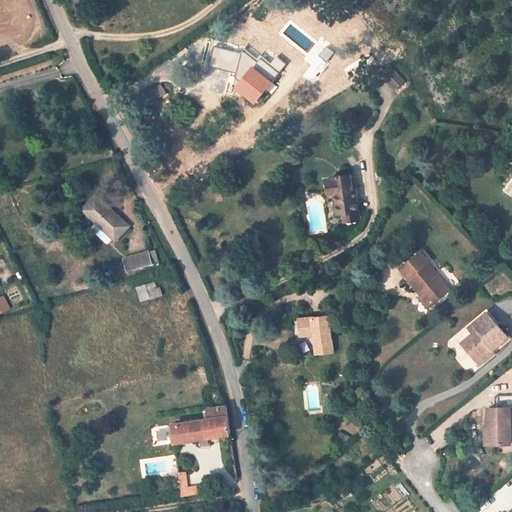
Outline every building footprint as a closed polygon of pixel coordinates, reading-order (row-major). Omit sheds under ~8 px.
[(237,87),(256,102),(272,82),(253,67),(257,62),(244,51),(242,53),(214,47),(209,66),(236,73),(236,75),(243,80),(237,87)] [(253,67),(272,82),(285,64),(276,57),(270,64),(261,57),(257,62),(253,67)] [(395,90),(405,82),(390,64),(380,73),(395,90)] [(243,80),(236,75),(235,79),(234,84),(237,87),(243,80)] [(165,93),(161,85),(139,100),(143,107),(165,93)] [(335,194),(338,215),(344,214),(359,212),(355,188),(352,188),(350,175),(339,176),(339,180),(333,181),(327,182),(329,194),(335,194)] [(129,226),(96,195),(83,210),(116,240),(129,226)] [(360,220),(359,212),(344,214),(345,223),(360,220)] [(158,262),(155,249),(148,251),(151,263),(158,262)] [(151,263),(148,251),(124,258),(127,271),(151,263)] [(420,251),(400,268),(409,278),(408,279),(419,291),(421,289),(424,292),(421,295),(419,297),(428,308),(450,290),(427,263),(429,262),(420,251)] [(157,288),(155,282),(146,285),(150,299),(163,295),(160,287),(157,288)] [(146,285),(136,288),(141,302),(150,299),(146,285)] [(473,333),(462,343),(480,365),(488,357),(486,355),(508,337),(487,312),(468,328),(473,333)] [(332,352),(329,316),(299,319),(301,335),(314,334),(316,353),(332,352)] [(222,407),(207,409),(208,419),(228,416),(226,406),(222,407)] [(511,444),(510,408),(488,408),(489,426),(486,426),(486,433),(491,433),(492,444),(511,444)] [(228,416),(208,419),(190,422),(192,440),(230,434),(228,416)] [(192,440),(190,422),(171,425),(174,443),(192,440)] [(188,488),(186,474),(179,475),(181,489),(188,488)] [(188,488),(181,489),(182,497),(198,494),(196,486),(188,488)]
